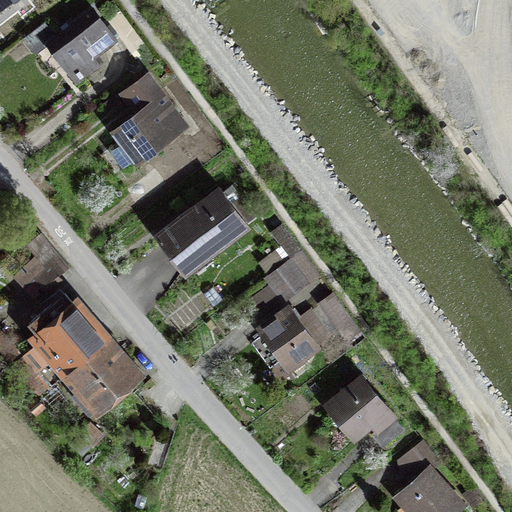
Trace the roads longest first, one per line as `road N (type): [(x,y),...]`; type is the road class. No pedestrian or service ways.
road 1 (track): [(500,511),(126,0)]
road 2 (residential): [(305,511),(134,325),(0,161)]
